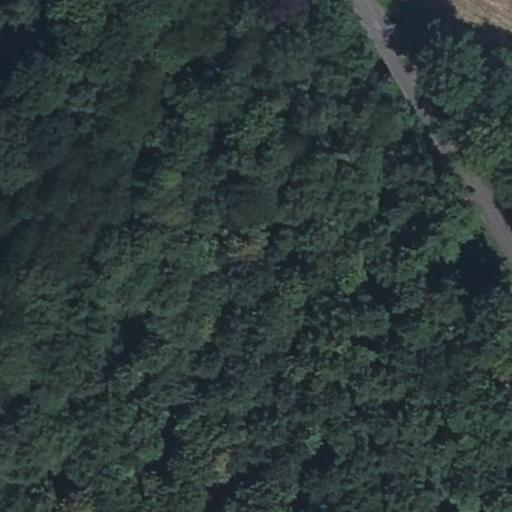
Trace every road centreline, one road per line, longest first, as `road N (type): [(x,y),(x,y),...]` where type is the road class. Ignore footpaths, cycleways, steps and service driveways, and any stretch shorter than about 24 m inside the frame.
road 1 (tertiary): [(361,0),(511,243)]
road 2 (track): [(363,2),(511,112)]
